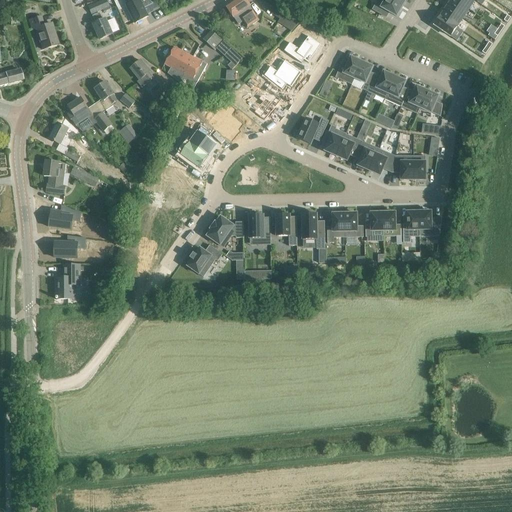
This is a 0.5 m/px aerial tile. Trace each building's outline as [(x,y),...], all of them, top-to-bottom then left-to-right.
[(92,14),(103,10),(105,12),(111,9),(106,0),(105,0),(89,7),(92,14)] [(131,0),(134,5),(129,7),(137,26),(150,20),(146,12),(156,8),(150,0),(131,0)] [(250,6),(249,4),(245,0),(236,0),(227,7),(234,18),(234,17),(239,25),(242,22),(247,29),(259,20),(250,7),(250,6)] [(392,0),(378,0),(373,10),(386,17),(389,12),(397,17),(403,6),(392,0)] [(452,0),(447,8),(463,19),(469,10),(455,0),(452,0)] [(455,0),(469,10),(475,1),(474,0),(455,0)] [(457,27),(463,19),(447,8),(441,17),(457,27)] [(113,34),(109,25),(105,19),(103,20),(100,13),(92,16),(96,24),(93,25),(100,40),(113,34)] [(292,31),(299,24),(284,14),(278,23),(292,31)] [(36,29),(39,40),(43,50),(58,45),(52,24),(44,26),(41,17),(31,20),(30,21),(33,30),(36,29)] [(451,37),(457,27),(441,17),(435,26),(451,37)] [(223,41),(219,37),(212,31),(203,40),(211,47),(215,51),(223,41)] [(289,42),(284,51),(302,63),(304,60),(308,63),(320,45),(303,33),(294,46),(289,42)] [(184,75),(193,57),(174,47),(165,64),(183,75),(184,75)] [(232,49),(225,57),(231,62),(228,66),(232,70),(242,58),(232,49)] [(0,86),(9,84),(23,81),(21,71),(0,75),(0,63),(1,63),(0,52),(0,86)] [(195,58),(193,57),(184,75),(180,82),(180,83),(185,86),(183,90),(195,88),(208,64),(195,58)] [(343,61),(336,78),(340,80),(344,82),(352,85),(355,79),(362,62),(351,58),(349,63),(343,61)] [(150,72),(147,69),(141,61),(131,69),(137,77),(140,80),(137,82),(142,88),(153,78),(149,73),(150,72)] [(296,81),(302,73),(285,61),(284,62),(278,72),(273,69),(270,67),(264,76),(283,90),(287,84),(291,87),(292,88),(294,84),(296,81)] [(373,67),(362,62),(355,79),(366,84),(363,89),(369,91),(376,75),(371,73),(373,67)] [(376,75),(369,91),(385,99),(395,77),(384,72),(382,78),(376,75)] [(406,82),(395,77),(385,99),(395,103),(395,104),(401,107),(409,90),(403,88),(406,82)] [(114,94),(111,90),(106,82),(95,89),(103,101),(101,102),(106,111),(114,107),(112,103),(117,101),(113,95),(114,94)] [(168,92),(161,105),(170,109),(176,96),(175,95),(180,85),(175,82),(168,92)] [(259,99),(262,102),(273,110),(282,99),(275,93),(278,89),(271,83),(259,99)] [(414,92),(409,90),(401,107),(418,115),(421,108),(428,92),(417,87),(414,92)] [(322,90),(320,95),(326,98),(328,92),(322,90)] [(439,97),(428,92),(421,108),(441,117),(443,105),(436,102),(439,97)] [(130,108),(135,102),(126,94),(121,101),(130,108)] [(81,98),(68,106),(73,113),(69,115),(72,120),(73,120),(77,126),(86,120),(86,119),(92,115),(81,98)] [(233,110),(220,101),(215,108),(220,112),(211,124),(230,138),(231,137),(232,139),(238,132),(236,130),(240,126),(233,120),(234,120),(229,116),(233,110)] [(94,117),(105,110),(100,102),(89,110),(94,117)] [(265,121),(273,110),(262,102),(254,113),(265,121)] [(338,109),(336,114),(342,117),(345,111),(338,109)] [(103,112),(94,120),(103,132),(113,125),(103,112)] [(307,119),(298,139),(311,145),(313,139),(320,142),(329,122),(322,118),(319,125),(307,119)] [(68,129),(67,128),(58,124),(50,139),(58,144),(60,144),(64,137),(71,140),(75,134),(68,130),(68,129)] [(138,136),(129,124),(120,133),(129,144),(138,136)] [(433,126),(431,135),(440,136),(442,127),(433,126)] [(201,127),(190,143),(209,157),(217,146),(206,138),(210,133),(201,127)] [(335,129),(325,151),(336,156),(346,134),(335,129)] [(374,131),(368,129),(365,136),(371,138),(374,131)] [(346,134),(336,156),(347,161),(350,156),(355,158),(363,142),(357,139),(346,134)] [(363,142),(355,158),(361,161),(358,166),(369,171),(379,149),(363,142)] [(190,143),(177,161),(187,168),(191,163),(200,170),(209,157),(190,143)] [(379,149),(369,171),(380,176),(383,169),(392,173),(395,156),(379,149)] [(65,155),(65,156),(70,159),(78,163),(81,157),(68,150),(65,155)] [(395,156),(392,173),(401,174),(401,180),(413,181),(414,157),(395,156)] [(414,157),(413,181),(425,181),(426,157),(414,157)] [(58,163),(56,162),(46,161),(44,176),(50,177),(49,185),(47,185),(47,192),(65,195),(66,187),(63,186),(66,165),(58,164),(58,163)] [(87,172),(87,171),(69,161),(68,163),(75,166),(71,174),(96,187),(100,178),(95,175),(94,176),(87,172)] [(129,168),(124,163),(120,168),(125,173),(129,168)] [(187,203),(187,204),(188,203),(198,188),(198,189),(199,188),(198,187),(189,181),(184,177),(175,171),(174,170),(173,171),(174,171),(164,186),(163,186),(163,187),(164,187),(187,203)] [(173,208),(165,203),(154,218),(160,221),(176,232),(175,231),(176,228),(178,229),(177,228),(182,221),(170,213),(173,208)] [(80,222),(81,213),(62,206),(61,211),(61,213),(51,211),(50,222),(52,222),(51,228),(64,229),(71,230),(72,221),(80,222)] [(421,212),(419,212),(419,230),(419,237),(439,237),(442,218),(431,218),(431,212),(429,212),(428,210),(421,210),(421,212)] [(333,227),(327,227),(328,243),(335,243),(335,238),(345,238),(345,214),(343,214),(343,212),(336,212),(336,214),(333,214),(333,227)] [(408,224),(403,224),(404,244),(411,243),(411,237),(419,237),(419,230),(419,212),(407,213),(408,224)] [(281,216),(276,216),(277,236),(289,236),(289,246),(297,246),(297,217),(290,217),(290,215),(288,215),(288,213),(281,213),(281,216)] [(306,215),(303,215),(303,240),(317,240),(317,250),(326,250),(325,221),(317,222),(317,215),(314,215),(314,213),(306,213),(306,215)] [(372,226),(366,226),(366,238),(373,237),(372,231),(383,231),(384,231),(383,213),(371,213),(372,226)] [(395,213),(383,213),(384,231),(383,231),(383,237),(402,237),(402,225),(396,225),(395,213)] [(253,216),(250,216),(250,239),(258,239),(258,246),(271,245),(271,228),(264,228),(264,216),(261,216),(261,214),(252,214),(253,216)] [(357,214),(345,214),(345,238),(364,238),(363,226),(357,227),(357,214)] [(212,230),(208,237),(224,248),(233,234),(236,234),(236,239),(244,238),(244,222),(236,223),(236,226),(233,226),(221,218),(217,224),(216,223),(211,230),(212,230)] [(176,232),(160,221),(153,231),(148,227),(144,232),(153,238),(156,234),(167,242),(172,235),(174,235),(173,234),(174,231),(176,232)] [(86,249),(86,238),(68,236),(67,243),(55,243),(54,258),(77,258),(78,249),(86,249)] [(192,260),(188,267),(199,275),(200,274),(204,277),(215,260),(218,262),(223,255),(210,246),(205,252),(200,249),(196,255),(194,254),(190,259),(192,260)] [(230,252),(226,257),(232,261),(237,261),(244,261),(244,254),(233,254),(230,252)] [(410,254),(402,254),(402,262),(410,262),(410,254)] [(80,266),(64,266),(64,273),(65,273),(65,278),(59,278),(59,291),(57,291),(57,297),(56,297),(56,299),(73,299),(74,299),(75,298),(76,297),(76,296),(77,295),(77,294),(76,293),(76,292),(75,292),(75,291),(74,291),(73,291),(73,285),(80,285),(80,271),(84,271),(84,267),(80,267),(80,266)]
